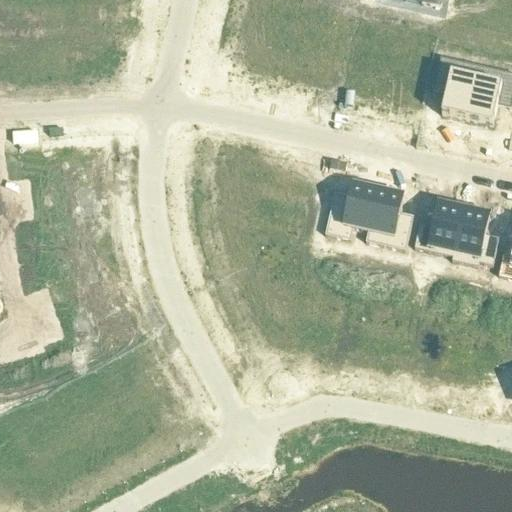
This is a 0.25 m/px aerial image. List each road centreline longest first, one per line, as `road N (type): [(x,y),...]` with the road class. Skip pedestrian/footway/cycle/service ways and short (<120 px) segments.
road 1 (unclassified): [(157,106),(511,184)]
road 2 (residential): [(248,444),(161,268),(150,166),(157,106)]
road 3 (residential): [(248,444),(320,411),(511,441)]
road 4 (residential): [(248,444),(122,511)]
